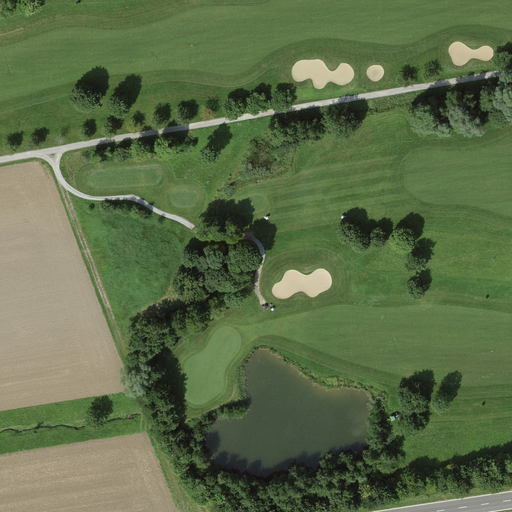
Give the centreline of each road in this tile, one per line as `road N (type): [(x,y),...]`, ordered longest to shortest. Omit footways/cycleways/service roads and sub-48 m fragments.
road 1 (track): [(511,73),(0,162)]
road 2 (track): [(52,153),(59,178),(82,195),(136,199),(211,238),(258,242),(256,285),(264,303)]
road 3 (track): [(59,178),(160,454)]
